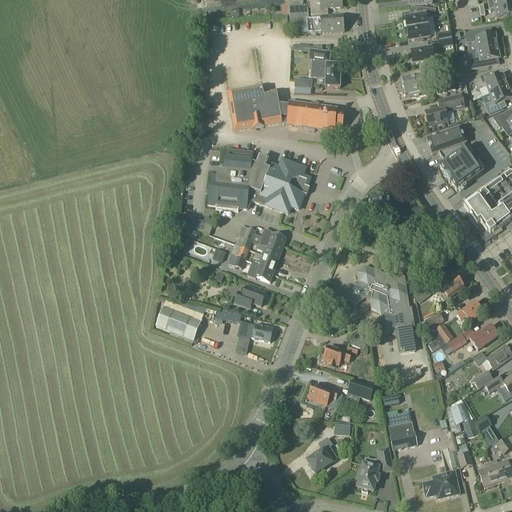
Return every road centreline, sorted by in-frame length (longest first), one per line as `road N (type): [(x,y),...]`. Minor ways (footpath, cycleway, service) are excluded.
road 1 (tertiary): [(236,460),(347,204),(366,178),(403,156)]
road 2 (primary): [(403,156),(373,83),(360,0)]
road 3 (primary): [(476,264),(403,156)]
